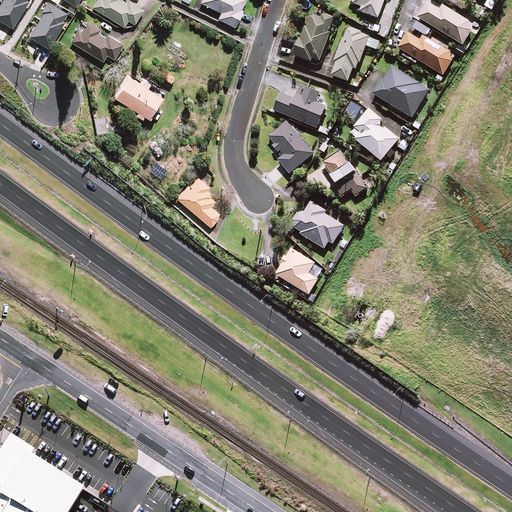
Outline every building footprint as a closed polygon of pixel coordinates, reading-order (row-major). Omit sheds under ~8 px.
[(0,0),(0,22),(24,0),(0,0)] [(66,16),(41,0),(37,0),(15,37),(33,48),(66,16)] [(92,0),(86,10),(117,28),(133,26),(143,10),(128,1),(126,3),(120,0),(92,0)] [(245,0),(201,0),(200,3),(220,12),(217,19),(233,26),(245,0)] [(350,0),(349,3),(362,8),(360,13),(378,19),(385,0),(350,0)] [(462,46),(476,23),(464,16),(463,19),(443,7),(440,11),(427,4),(418,19),(462,46)] [(336,20),(321,14),(320,18),(310,15),(301,42),(299,41),(293,57),(312,63),(313,60),(320,62),(336,20)] [(98,29),(87,22),(80,32),(77,30),(70,42),(102,62),(106,55),(113,59),(122,44),(107,35),(105,38),(96,32),(98,29)] [(377,51),(380,43),(369,38),(369,37),(347,28),(334,63),(336,63),(331,77),(348,83),(354,69),(357,70),(366,47),(377,51)] [(419,41),(408,34),(398,49),(443,76),(455,56),(422,36),(419,41)] [(429,91),(392,67),(374,95),(411,119),(429,91)] [(138,83),(125,75),(112,96),(136,111),(134,114),(140,118),(142,115),(151,120),(157,110),(154,108),(160,97),(145,88),(148,83),(141,78),(138,83)] [(320,95),(306,89),(302,98),(296,95),(294,101),(281,95),(274,112),(317,129),(326,107),(316,103),(320,95)] [(369,111),(350,134),(356,139),(355,140),(381,162),(399,140),(380,125),(383,122),(369,111)] [(108,132),(104,116),(93,119),(96,134),(108,132)] [(272,146),(278,153),(280,151),(284,156),(278,161),(290,175),(314,155),(287,123),(269,138),(274,145),(272,146)] [(338,188),(336,189),(342,197),(345,195),(352,203),(361,196),(360,194),(367,189),(356,174),(340,153),(324,165),(332,176),(330,178),(337,187),(338,188)] [(167,170),(155,161),(148,170),(160,179),(167,170)] [(186,184),(174,197),(209,228),(222,215),(212,205),(215,201),(210,197),(212,194),(209,192),(213,190),(197,176),(188,186),(186,184)] [(295,228),(302,232),(300,235),(324,250),(329,242),(333,245),(344,227),(324,215),(326,212),(311,203),(305,213),(303,213),(302,213),(300,213),(299,213),(297,214),(296,215),(295,216),(294,218),(293,219),(293,221),(293,222),(293,224),(293,225),(294,227),(295,228)] [(311,255),(294,245),(276,275),(309,295),(318,280),(308,275),(315,264),(308,260),(311,255)] [(37,457),(10,440),(0,456),(0,511),(69,511),(81,493),(33,464),(37,457)] [(101,511),(111,496),(98,488),(83,511),(101,511)]
